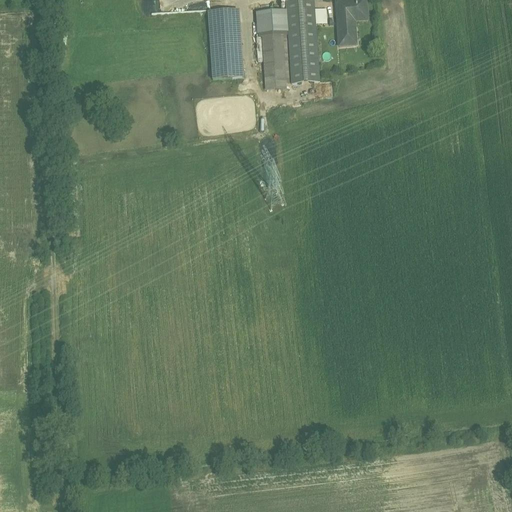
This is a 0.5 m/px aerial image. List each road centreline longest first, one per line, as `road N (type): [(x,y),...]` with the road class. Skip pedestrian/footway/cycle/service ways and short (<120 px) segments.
road 1 (track): [(45,0),(62,511)]
road 2 (track): [(51,169),(265,130)]
